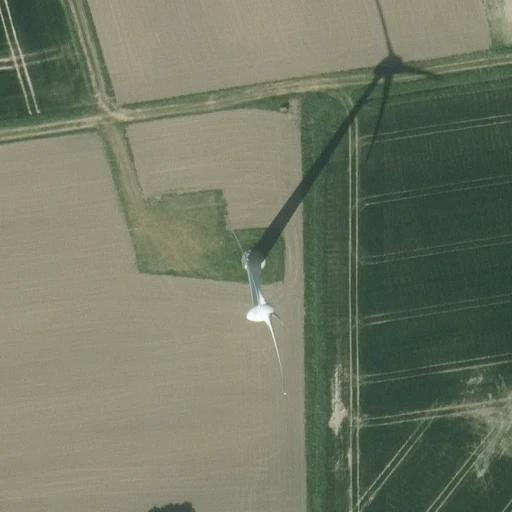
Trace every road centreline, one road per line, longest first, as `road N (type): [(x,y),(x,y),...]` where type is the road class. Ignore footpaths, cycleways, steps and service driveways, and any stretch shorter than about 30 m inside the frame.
road 1 (track): [(511,55),(0,140)]
road 2 (track): [(107,123),(69,0)]
